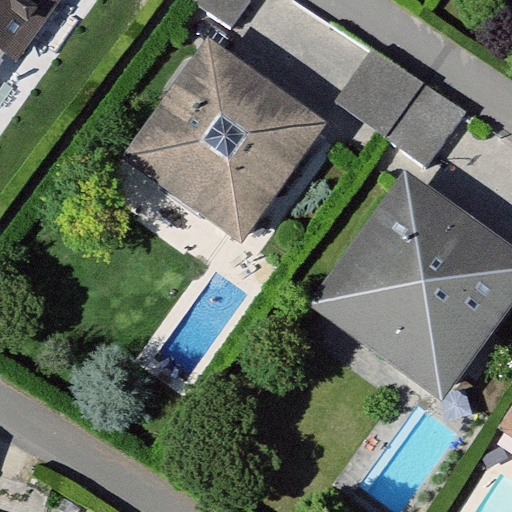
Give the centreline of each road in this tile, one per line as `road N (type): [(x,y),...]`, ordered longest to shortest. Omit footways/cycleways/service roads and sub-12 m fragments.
road 1 (residential): [(0,403),(178,511)]
road 2 (residential): [(354,0),(511,108)]
